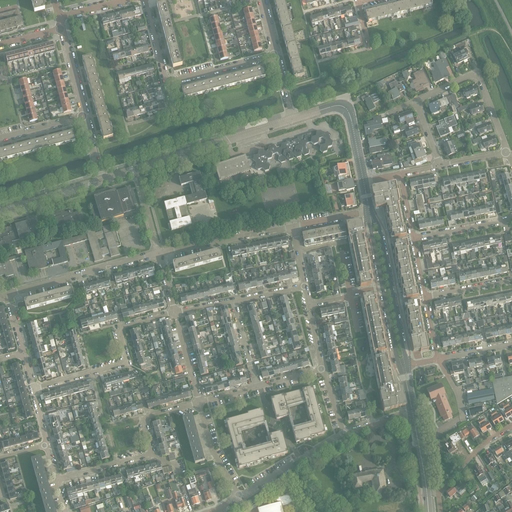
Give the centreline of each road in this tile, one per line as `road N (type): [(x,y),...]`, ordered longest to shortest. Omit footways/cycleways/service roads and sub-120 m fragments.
road 1 (residential): [(32,388),(125,361),(119,326),(174,312)]
road 2 (tertiary): [(135,170),(293,118)]
road 3 (tertiary): [(403,365),(380,231),(369,210)]
road 4 (residential): [(7,294),(158,253)]
road 5 (residential): [(506,153),(475,72),(414,100)]
road 6 (residential): [(158,253),(294,227)]
road 7 (residential): [(239,496),(343,434)]
